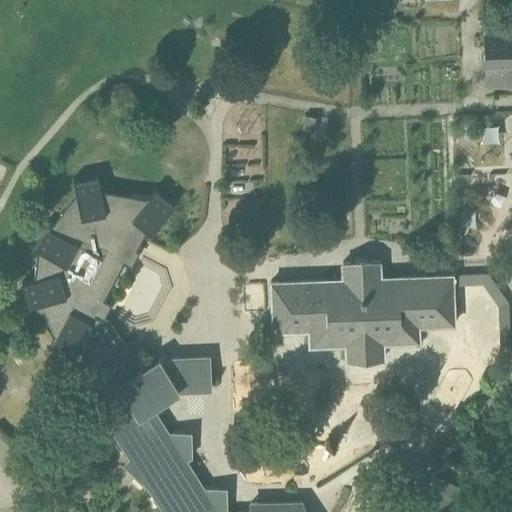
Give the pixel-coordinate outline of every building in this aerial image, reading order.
[(511,32),(484,33),(486,86),(511,85),(511,32)] [(111,319),(105,316),(112,302),(104,298),(124,260),(132,264),(140,250),(137,249),(147,229),(152,234),(176,205),(155,188),(149,196),(100,188),(97,174),(73,179),(75,191),(49,226),(44,224),(32,246),(37,249),(34,279),(22,282),(30,307),(36,305),(55,336),(51,342),(74,354),(75,352),(85,357),(108,342),(112,349),(76,371),(94,399),(87,406),(112,429),(129,455),(123,462),(147,484),(164,511),(162,511),(306,511),(302,501),(251,503),(251,511),(227,511),(222,503),(221,486),(203,487),(185,458),(184,431),(169,431),(152,405),(178,389),(212,387),(210,355),(160,357),(142,369),(111,319)] [(309,329),(310,345),(346,343),(347,359),(384,357),(383,342),(419,340),(418,324),(454,323),(452,274),(380,277),(380,262),(342,263),(343,278),(271,282),(273,330),(309,329)] [(511,353),(510,321),(499,322),(500,354),(511,353)] [(424,511),(454,511),(466,489),(443,477),(424,511)]
